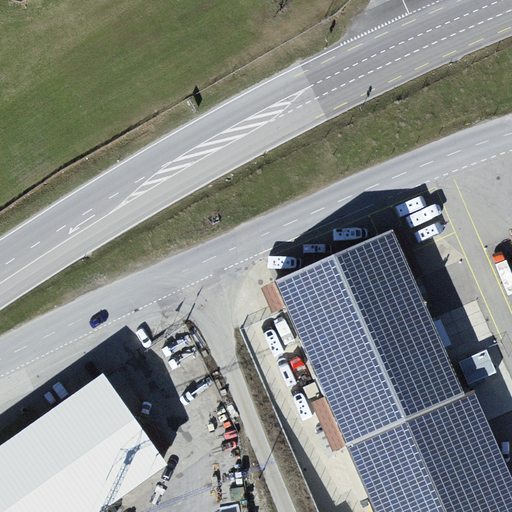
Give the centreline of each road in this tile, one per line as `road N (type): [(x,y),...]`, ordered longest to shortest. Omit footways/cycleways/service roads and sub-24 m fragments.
road 1 (primary): [(511,2),(200,146),(0,271)]
road 2 (residential): [(0,365),(218,257),(483,145)]
road 3 (unknown): [(218,257),(232,351),(296,511)]
